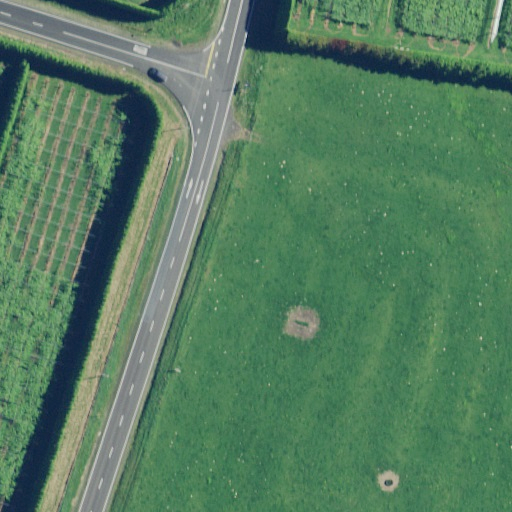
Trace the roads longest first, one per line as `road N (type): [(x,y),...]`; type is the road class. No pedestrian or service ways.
road 1 (secondary): [(93,511),(160,315),(221,81)]
road 2 (secondary): [(221,81),(0,13)]
